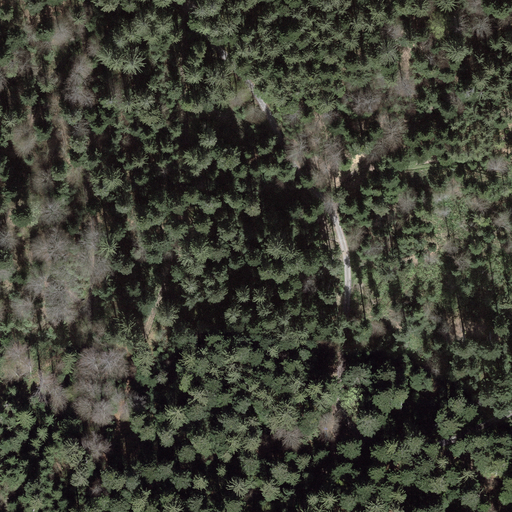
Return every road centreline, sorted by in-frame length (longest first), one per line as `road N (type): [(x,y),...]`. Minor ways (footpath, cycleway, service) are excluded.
road 1 (track): [(511,414),(430,445),(356,440),(343,421),(346,274),(338,226),(259,102),(214,48),(190,0)]
road 2 (track): [(97,511),(128,393),(178,269),(191,5)]
